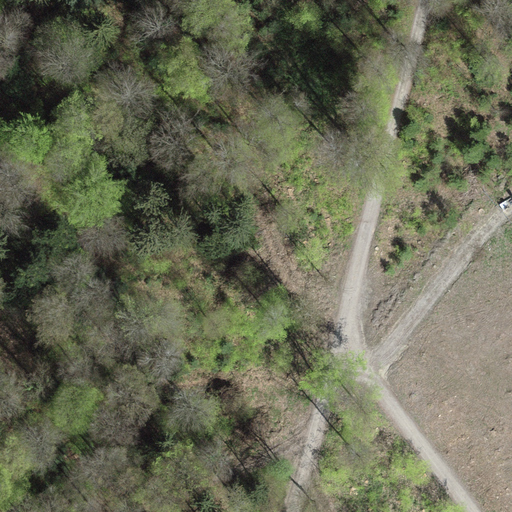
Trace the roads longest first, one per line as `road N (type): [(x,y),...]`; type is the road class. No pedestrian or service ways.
road 1 (track): [(293,511),(347,327),(425,0)]
road 2 (track): [(365,375),(511,202)]
road 3 (track): [(347,327),(365,375),(472,511)]
